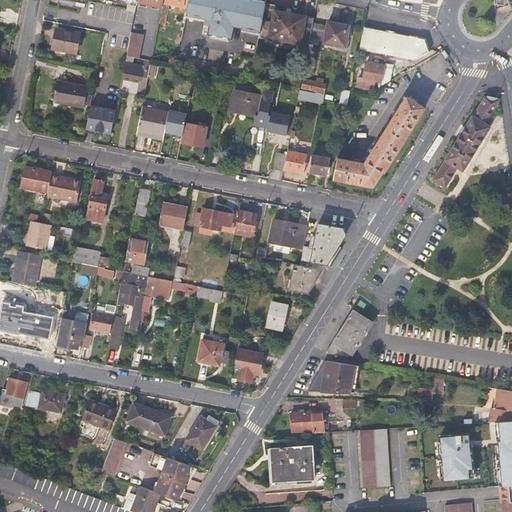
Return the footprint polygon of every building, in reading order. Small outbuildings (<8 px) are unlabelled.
[(184,0),(163,0),(163,3),(158,25),(165,26),(169,4),(183,7),(184,0)] [(266,2),(254,0),(188,0),(186,13),(199,16),(206,17),(203,32),(231,37),(233,25),(260,30),(265,4),(266,2)] [(259,35),(301,44),(299,52),(307,54),(308,48),(310,41),(311,32),(313,22),(314,19),(306,17),(294,15),(274,11),(275,6),(265,4),(260,30),(259,35)] [(327,24),(313,22),(311,32),(310,41),(345,48),(349,25),(328,21),(327,24)] [(81,33),(56,28),(53,48),(77,53),(81,33)] [(392,33),(364,28),(360,50),(387,56),(392,33)] [(144,35),(131,33),(127,55),(140,58),(144,35)] [(424,40),(392,33),(387,56),(411,60),(427,52),(424,42),(424,40)] [(133,58),(127,57),(122,79),(140,83),(138,91),(145,93),(152,60),(151,60),(146,59),(144,65),(132,63),(133,58)] [(374,82),(382,83),(385,66),(386,60),(379,58),(379,61),(374,60),(374,63),(366,62),(363,77),(358,77),(357,86),(373,89),(374,82)] [(389,66),(385,66),(382,83),(382,84),(395,77),(388,73),(389,66)] [(206,79),(208,71),(199,70),(197,78),(206,79)] [(326,84),(302,79),(300,89),(324,94),(326,84)] [(58,80),(54,102),(84,108),(89,86),(58,80)] [(258,115),(262,95),(236,89),(231,110),(255,115),(258,115)] [(273,92),(263,90),(262,95),(258,115),(255,115),(253,124),(268,127),(271,115),(268,114),(273,92)] [(324,94),(300,90),(298,99),(322,104),(323,98),(324,94)] [(342,90),(339,102),(349,104),(351,91),(342,90)] [(364,163),(338,158),(333,180),(373,187),(383,172),(385,173),(425,108),(406,96),(364,163)] [(500,101),(485,98),(433,181),(446,188),(458,169),(463,172),(491,127),(486,124),(493,112),(500,101)] [(116,110),(91,105),(86,128),(111,133),(116,110)] [(170,111),(143,106),(137,133),(165,138),(166,132),(170,111)] [(170,111),(166,132),(183,135),(188,113),(170,110),(170,111)] [(290,116),(271,112),(271,115),(268,127),(267,131),(287,135),(290,116)] [(208,127),(187,123),(183,142),(204,146),(208,127)] [(308,155),(288,151),(287,155),(284,170),(304,174),(308,155)] [(275,168),(284,170),(287,155),(277,153),(275,168)] [(329,159),(312,155),(309,172),(325,175),(329,159)] [(49,191),(52,172),(43,171),(43,170),(26,167),(22,187),(49,191)] [(62,174),(52,172),(49,191),(48,195),(77,201),(82,179),(74,177),(74,178),(62,176),(62,174)] [(95,179),(87,220),(103,223),(108,197),(101,196),(104,181),(95,179)] [(151,190),(140,188),(135,214),(145,216),(151,190)] [(189,208),(164,203),(159,224),(163,225),(162,228),(169,229),(170,226),(185,229),(189,208)] [(231,226),(232,221),(233,214),(203,208),(200,226),(206,227),(214,229),(221,230),(222,225),(231,227),(231,226)] [(258,214),(239,210),(235,234),(253,237),(258,214)] [(307,226),(274,219),(270,241),(275,242),(290,245),(302,248),(307,226)] [(47,250),(53,224),(43,222),(38,221),(31,220),(26,246),(47,250)] [(316,237),(306,235),(300,265),(323,270),(330,259),(346,234),(345,227),(319,222),(316,237)] [(62,231),(79,235),(80,229),(64,226),(62,231)] [(193,232),(184,230),(181,245),(190,247),(193,232)] [(150,241),(130,237),(123,270),(149,275),(151,267),(145,266),(150,241)] [(290,245),(275,242),(273,251),(289,254),(290,245)] [(101,251),(76,247),(73,260),(98,265),(101,251)] [(263,249),(258,248),(256,256),(262,258),(265,258),(266,254),(263,253),(263,249)] [(19,250),(13,280),(29,284),(36,285),(42,254),(19,250)] [(105,257),(104,266),(105,267),(110,268),(112,259),(105,257)] [(71,271),(96,276),(98,265),(73,260),(71,271)] [(183,263),(178,262),(175,276),(183,277),(185,267),(182,267),(183,263)] [(309,293),(323,270),(300,265),(294,264),(289,288),(293,289),(291,297),(307,301),(309,293)] [(111,279),(113,268),(110,268),(105,267),(103,277),(111,279)] [(120,304),(135,307),(131,329),(138,330),(146,291),(149,275),(123,270),(117,303),(120,304)] [(173,280),(149,275),(146,291),(170,295),(173,280)] [(222,298),(224,290),(205,287),(204,294),(222,298)] [(59,298),(65,300),(67,291),(60,289),(59,298)] [(25,305),(27,295),(16,293),(14,303),(25,305)] [(36,296),(27,295),(25,305),(45,309),(46,304),(54,306),(55,297),(36,293),(36,296)] [(56,310),(63,311),(65,300),(59,298),(56,310)] [(110,332),(116,304),(102,301),(100,314),(94,313),(91,328),(110,332)] [(288,305),(273,302),(267,327),(283,330),(288,305)] [(353,356),(374,322),(354,311),(342,332),(334,344),(353,356)] [(87,322),(62,317),(60,328),(56,344),(56,348),(70,351),(71,346),(79,347),(80,342),(83,343),(84,335),(87,322)] [(125,320),(114,317),(108,346),(119,348),(125,320)] [(49,342),(56,344),(60,328),(52,326),(49,342)] [(91,336),(84,335),(83,343),(82,346),(89,348),(91,336)] [(220,366),(225,343),(203,339),(198,361),(220,366)] [(263,354),(238,349),(236,360),(243,361),(241,369),(239,380),(258,383),(263,354)] [(354,393),(359,366),(326,361),(309,391),(354,393)] [(6,389),(3,388),(0,399),(0,401),(13,405),(16,395),(24,397),(27,382),(9,378),(6,389)] [(444,380),(432,378),(433,389),(433,394),(444,394),(444,380)] [(42,393),(29,390),(26,405),(62,412),(66,393),(44,389),(42,393)] [(419,389),(419,401),(434,402),(433,394),(433,389),(419,389)] [(493,409),(490,423),(511,422),(511,420),(511,390),(499,389),(496,409),(493,409)] [(359,408),(359,400),(344,399),(344,407),(359,408)] [(82,419),(110,430),(118,411),(108,407),(108,409),(89,402),(82,419)] [(171,416),(135,403),(128,421),(165,435),(171,416)] [(314,431),(314,434),(325,433),(323,411),(292,413),(293,432),(314,431)] [(203,450),(221,421),(210,415),(207,420),(201,416),(182,446),(189,450),(193,443),(203,450)] [(390,489),(387,429),(362,431),(366,490),(390,489)] [(442,435),(444,479),(473,478),(471,434),(442,435)] [(128,443),(114,438),(101,471),(115,476),(128,443)] [(297,447),(288,447),(272,448),(274,482),(315,479),(313,445),(297,447)] [(187,478),(192,465),(189,464),(177,460),(164,455),(157,452),(156,452),(150,466),(164,471),(160,483),(156,492),(161,494),(178,501),(181,492),(183,493),(189,479),(187,478)] [(23,459),(16,456),(14,460),(21,464),(23,459)] [(179,456),(177,460),(189,464),(190,461),(191,460),(179,456)] [(0,475),(96,511),(133,511),(0,460),(0,475)] [(208,468),(190,461),(189,464),(192,465),(199,468),(207,471),(208,468)] [(183,493),(199,468),(192,465),(187,478),(189,479),(183,493)] [(511,511),(511,485),(500,486),(502,503),(501,503),(501,511),(511,511)] [(136,511),(154,511),(161,494),(156,492),(153,491),(140,486),(137,495),(130,492),(124,507),(136,511)] [(317,511),(319,511),(319,503),(310,504),(310,511),(317,511)]
